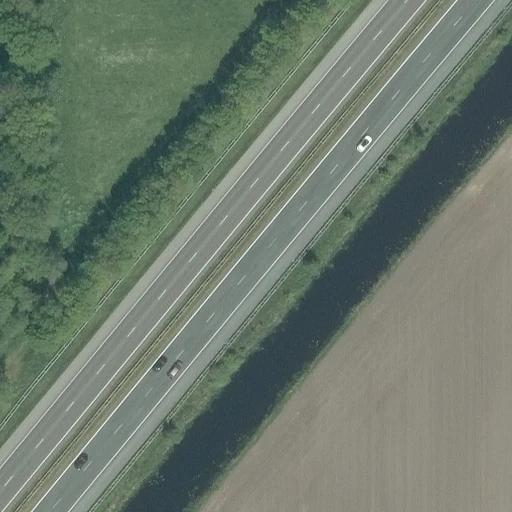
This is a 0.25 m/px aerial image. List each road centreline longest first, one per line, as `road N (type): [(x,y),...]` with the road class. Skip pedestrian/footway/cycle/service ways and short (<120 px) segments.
road 1 (motorway): [(51,511),(479,0)]
road 2 (motorway): [(408,0),(0,493)]
